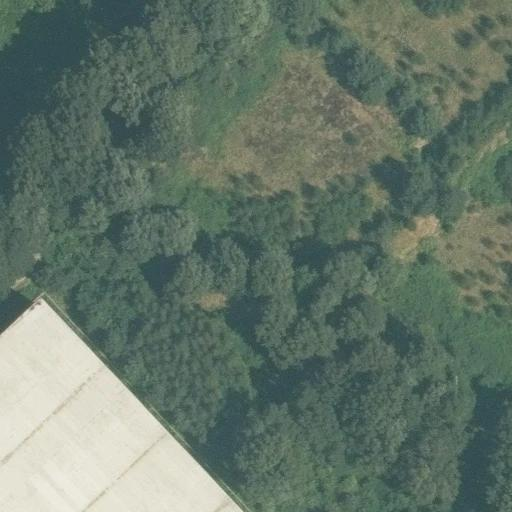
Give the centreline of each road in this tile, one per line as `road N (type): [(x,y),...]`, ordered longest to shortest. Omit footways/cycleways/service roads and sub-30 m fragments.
road 1 (track): [(226,0),(105,172)]
road 2 (track): [(105,172),(0,289)]
